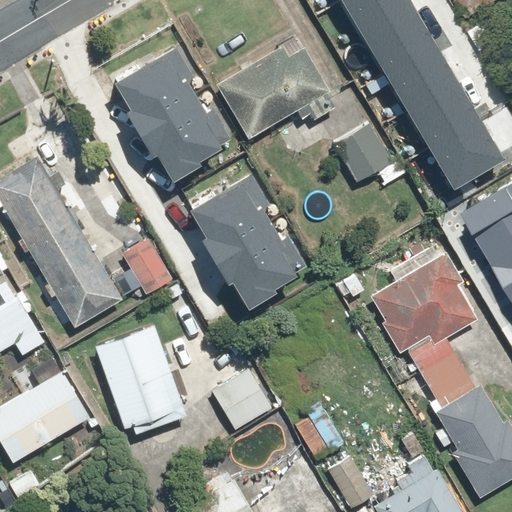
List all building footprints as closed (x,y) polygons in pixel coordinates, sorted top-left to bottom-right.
[(499,148),(412,0),(346,0),(450,176),(499,148)] [(511,0),(461,0),(470,14),(493,0),(511,0)] [(464,27),(444,39),(471,82),(511,55),(511,47),(498,25),(473,41),(464,27)] [(175,35),(113,71),(127,95),(122,98),(136,122),(195,88),(185,69),(192,65),(175,35)] [(282,42),(217,79),(249,134),(297,106),(302,115),(311,110),(314,116),(335,104),(326,89),(330,87),(305,43),(288,52),(282,42)] [(155,143),(169,168),(231,132),(214,103),(206,107),(195,88),(136,122),(150,146),(155,143)] [(334,140),(357,178),(392,157),(369,119),(334,140)] [(122,294),(37,152),(0,173),(0,202),(3,201),(22,234),(18,236),(25,248),(29,246),(48,279),(45,281),(52,293),(55,291),(74,323),(122,294)] [(251,163),(189,198),(203,223),(199,226),(213,250),(272,215),(261,197),(268,192),(251,163)] [(511,186),(461,217),(511,301),(511,186)] [(231,270),(245,295),(307,260),(290,230),(283,235),(272,215),(213,250),(226,273),(231,270)] [(122,250),(146,291),(173,275),(149,234),(122,250)] [(382,319),(399,350),(429,332),(434,341),(478,316),(458,281),(464,278),(446,247),(442,249),(436,239),(389,266),(396,278),(371,292),(386,317),(382,319)] [(44,339),(0,262),(0,348),(15,340),(22,352),(44,339)] [(356,268),(336,284),(348,300),(368,283),(356,268)] [(186,412),(154,321),(95,341),(124,424),(133,421),(136,430),(186,412)] [(452,449),(479,495),(511,475),(511,422),(508,416),(504,418),(481,380),(475,383),(447,336),(434,343),(429,335),(408,347),(437,395),(430,399),(457,446),(452,449)] [(272,404),(248,364),(211,387),(235,426),(272,404)] [(0,403),(0,436),(13,458),(90,412),(62,367),(0,403)] [(306,407),(309,412),(294,421),(316,457),(331,448),(345,440),(320,399),(306,407)] [(465,511),(438,464),(434,466),(425,451),(408,460),(413,468),(397,477),(402,485),(374,501),(380,511),(465,511)] [(351,452),(327,465),(350,505),(374,491),(351,452)] [(35,465),(11,482),(30,509),(54,492),(35,465)] [(254,511),(229,468),(185,493),(196,511),(254,511)]
